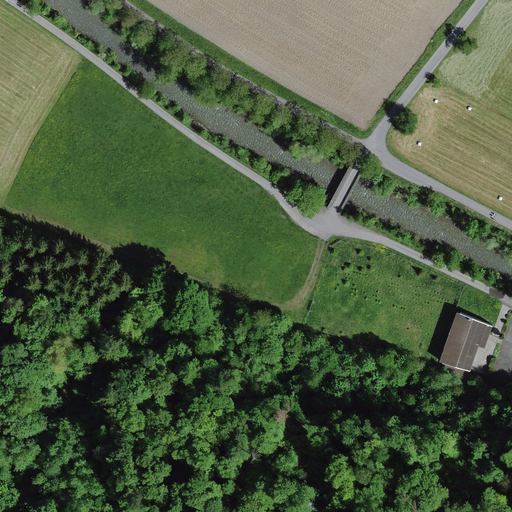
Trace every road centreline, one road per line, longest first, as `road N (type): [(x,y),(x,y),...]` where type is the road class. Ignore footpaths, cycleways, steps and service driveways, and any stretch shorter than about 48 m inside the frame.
road 1 (track): [(9,0),(305,213),(511,301)]
road 2 (unclassified): [(368,148),(260,93),(120,0)]
road 3 (unclassified): [(481,0),(368,148)]
road 4 (unclassified): [(511,225),(368,148)]
